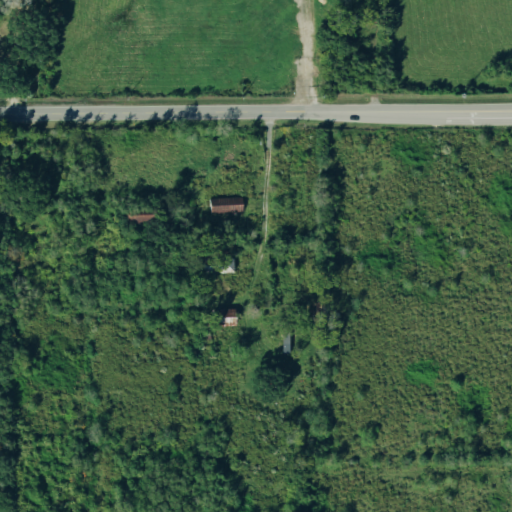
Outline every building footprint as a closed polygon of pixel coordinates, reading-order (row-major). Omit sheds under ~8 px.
[(208,196),(240,195),(242,213),(210,213),(208,196)] [(122,207),(155,206),(157,226),(124,227),(122,207)] [(197,254),(233,252),(233,273),(198,272),(197,254)] [(312,300),(323,300),(323,319),(311,318),(312,300)] [(211,307),(234,306),(236,326),(212,328),(211,307)]
